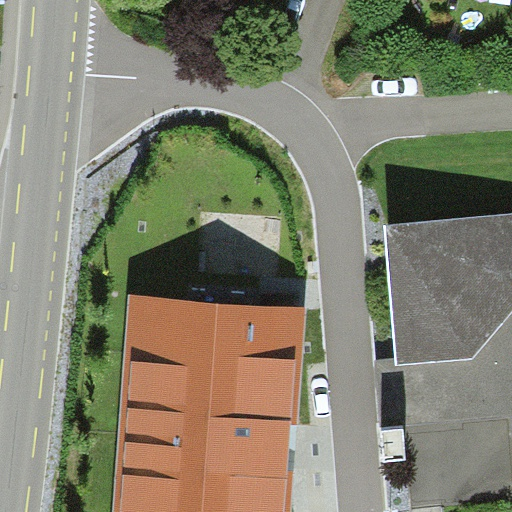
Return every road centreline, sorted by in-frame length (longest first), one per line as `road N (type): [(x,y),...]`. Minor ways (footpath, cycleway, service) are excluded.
road 1 (residential): [(53,76),(176,78),(269,101),(306,134),(336,217),(362,511)]
road 2 (secondary): [(7,511),(53,76)]
